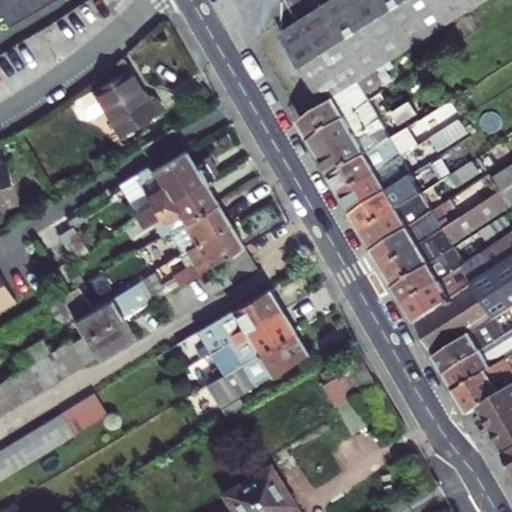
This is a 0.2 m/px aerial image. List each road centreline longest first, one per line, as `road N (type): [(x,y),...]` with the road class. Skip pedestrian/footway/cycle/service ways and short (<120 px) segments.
road 1 (tertiary): [(190,0),(418,396),(495,511)]
road 2 (residential): [(0,113),(150,0)]
